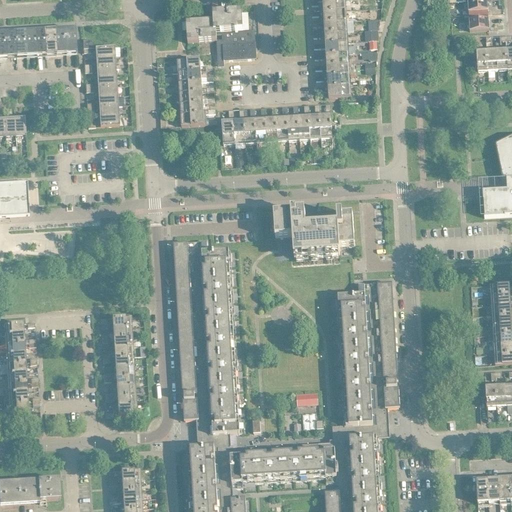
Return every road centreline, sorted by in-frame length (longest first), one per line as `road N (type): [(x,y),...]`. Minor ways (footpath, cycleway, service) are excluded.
road 1 (unclassified): [(96,438),(146,438),(164,430),(169,415),(155,180)]
road 2 (unclassified): [(400,169),(420,422),(450,440)]
road 3 (unclassified): [(400,169),(155,180)]
road 4 (unclassified): [(155,180),(143,2)]
road 5 (unclassified): [(0,10),(143,2)]
road 6 (residential): [(267,64),(294,63),(296,94),(246,97),(244,66)]
road 7 (residential): [(39,324),(88,321),(94,404)]
